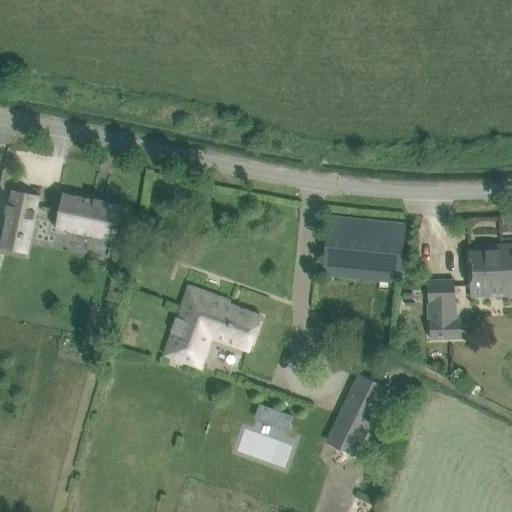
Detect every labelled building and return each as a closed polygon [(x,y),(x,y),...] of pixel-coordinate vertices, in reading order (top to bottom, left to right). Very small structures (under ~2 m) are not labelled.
[(40,197),(13,191),(1,248),(27,253),(40,197)] [(121,206),(64,194),(57,228),(113,240),(115,232),(118,233),(119,228),(116,228),(121,206)] [(407,225),(329,217),(324,276),(401,283),(407,225)] [(485,251),(470,252),(471,297),(511,295),(511,244),(501,245),(501,251),(485,251)] [(455,281),(429,282),(430,304),(430,318),(430,338),(452,338),(451,303),(455,303),(455,281)] [(190,286),(165,355),(202,370),(214,339),(250,352),(262,317),(229,305),(231,301),(190,286)] [(355,455),(387,389),(356,374),(326,440),(355,455)]
